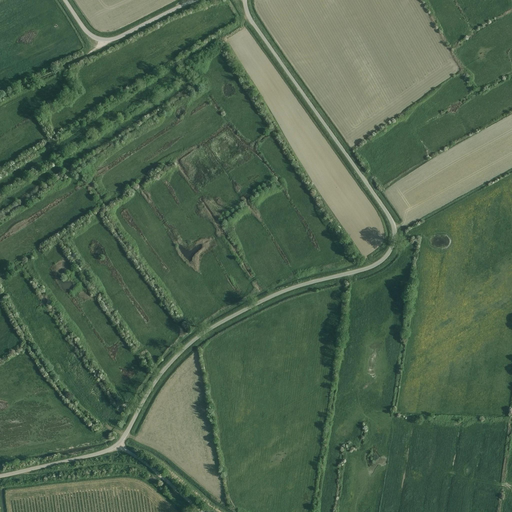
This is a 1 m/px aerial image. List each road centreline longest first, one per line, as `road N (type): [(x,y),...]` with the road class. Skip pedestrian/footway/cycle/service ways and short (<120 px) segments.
road 1 (unclassified): [(246,0),(257,28),(388,212),(394,244),(366,269),(250,305),(201,333),(155,381),(117,446)]
road 2 (unclassified): [(0,476),(117,446)]
